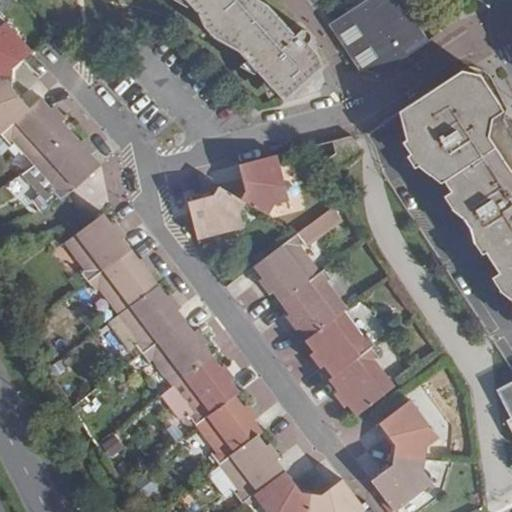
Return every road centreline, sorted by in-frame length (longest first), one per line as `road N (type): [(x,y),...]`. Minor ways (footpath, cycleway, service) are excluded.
road 1 (residential): [(145,169),(150,208),(356,482)]
road 2 (residential): [(145,169),(370,106),(497,31)]
road 3 (residential): [(53,51),(134,144),(145,169)]
